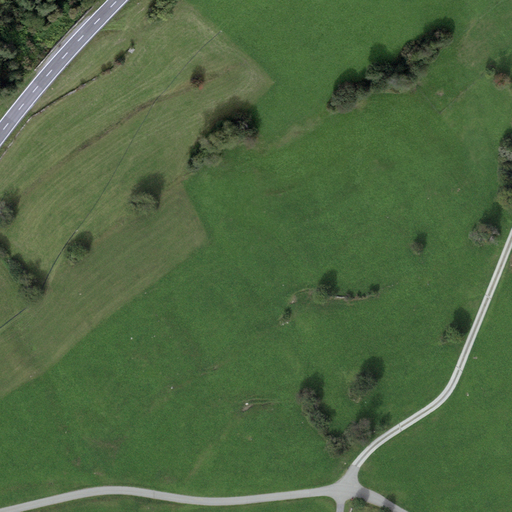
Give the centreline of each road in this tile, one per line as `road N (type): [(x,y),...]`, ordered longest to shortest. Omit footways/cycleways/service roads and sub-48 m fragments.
road 1 (track): [(7,511),(116,489),(234,502),(345,488)]
road 2 (track): [(511,245),(455,382),(439,404),(377,445),(345,488)]
road 3 (primary): [(118,0),(0,135)]
